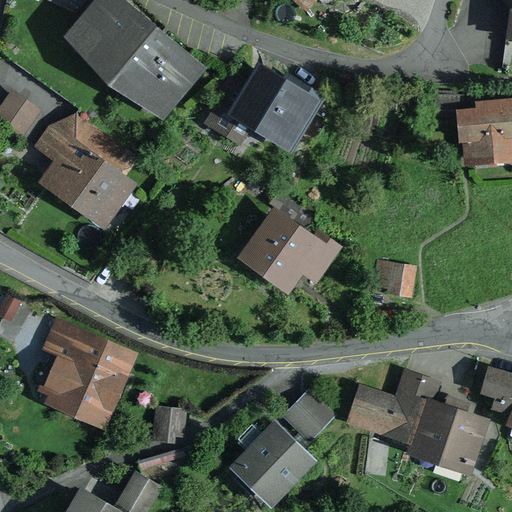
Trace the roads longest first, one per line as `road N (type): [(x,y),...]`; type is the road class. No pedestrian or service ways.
road 1 (residential): [(0,251),(119,311),(233,348),(301,352),(466,332)]
road 2 (residential): [(157,0),(225,31),(358,71),(407,66),(438,39),(451,0)]
